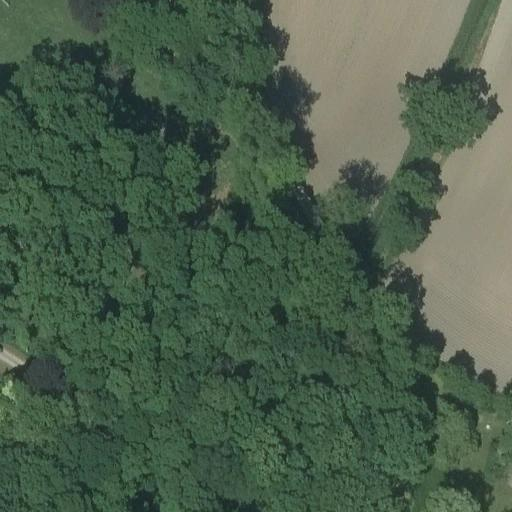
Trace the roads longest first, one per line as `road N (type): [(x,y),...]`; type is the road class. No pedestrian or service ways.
road 1 (track): [(368,511),(384,390),(347,286),(251,121),(243,0)]
road 2 (track): [(0,348),(274,511)]
road 3 (track): [(0,484),(81,395)]
